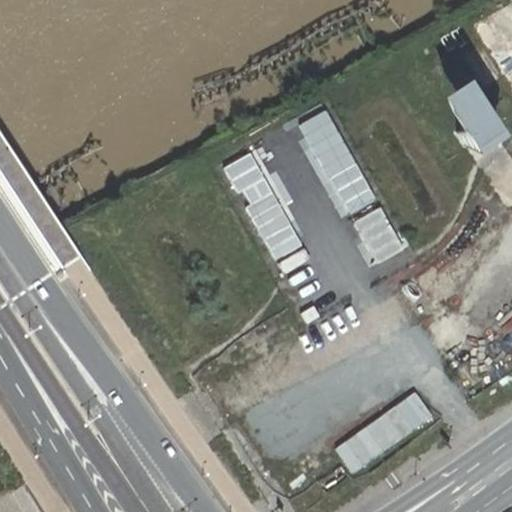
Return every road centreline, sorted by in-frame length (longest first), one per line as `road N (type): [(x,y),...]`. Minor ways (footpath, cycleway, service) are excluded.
road 1 (primary): [(206,511),(0,224)]
road 2 (primary): [(0,357),(94,511)]
road 3 (secondary): [(511,436),(406,511)]
